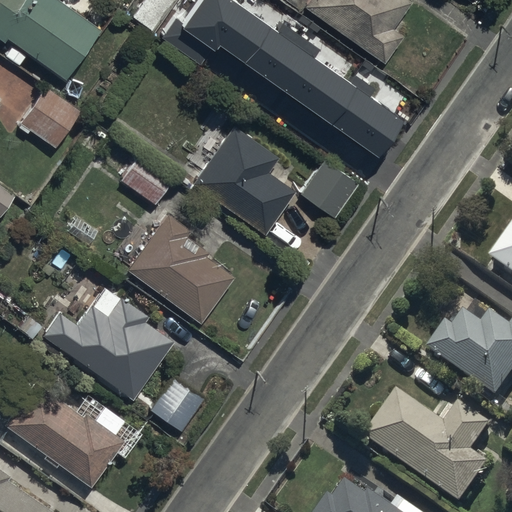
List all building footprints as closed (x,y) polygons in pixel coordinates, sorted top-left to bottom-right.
[(0,0),(0,32),(67,78),(103,26),(64,0),(0,0)] [(139,0),(130,14),(149,27),(167,0),(139,0)] [(375,156),(401,119),(230,0),(196,0),(181,21),(176,18),(163,38),(202,65),(216,45),(375,156)] [(304,0),(301,4),(374,54),(384,61),(404,32),(394,25),(410,0),(304,0)] [(19,121),(59,148),(85,111),(45,83),(19,121)] [(190,182),(264,232),(294,189),(267,170),(278,155),(231,123),(220,138),(190,182)] [(119,180),(152,203),(172,174),(138,151),(119,180)] [(300,191),(335,215),(357,183),(323,159),(300,191)] [(0,213),(14,193),(0,183),(0,213)] [(125,267),(199,318),(230,273),(182,240),(190,229),(164,210),(156,222),(125,267)] [(511,276),(511,226),(488,260),(511,276)] [(58,350),(131,400),(174,339),(101,289),(77,322),(59,310),(40,337),(58,350)] [(511,327),(510,330),(490,316),(482,328),(464,315),(454,330),(445,324),(425,353),(434,359),(496,402),(511,379),(511,327)] [(150,409),(182,430),(205,397),(174,375),(150,409)] [(4,425),(89,483),(120,440),(34,381),(4,425)] [(363,442),(459,508),(486,469),(468,456),(488,427),(456,406),(443,425),(397,393),(390,403),(363,442)] [(0,511),(52,511),(56,507),(0,468),(0,511)] [(395,511),(344,477),(319,511),(395,511)]
